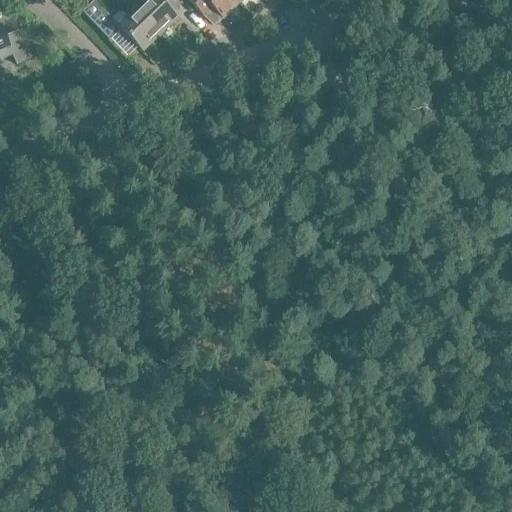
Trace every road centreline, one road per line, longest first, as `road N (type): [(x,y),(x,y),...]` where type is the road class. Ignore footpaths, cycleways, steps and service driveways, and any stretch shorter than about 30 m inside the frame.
road 1 (residential): [(130,112),(365,0)]
road 2 (track): [(301,36),(353,93),(377,100),(462,91),(511,117)]
road 3 (residential): [(130,112),(33,0)]
road 4 (residential): [(0,164),(130,112)]
